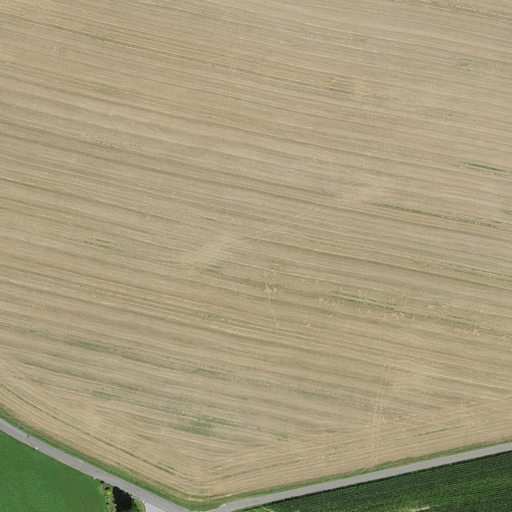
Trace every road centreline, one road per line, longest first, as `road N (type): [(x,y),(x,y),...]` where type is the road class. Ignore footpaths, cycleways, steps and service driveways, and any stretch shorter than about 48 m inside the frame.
road 1 (track): [(219,511),(511,446)]
road 2 (unclassified): [(175,511),(0,424)]
